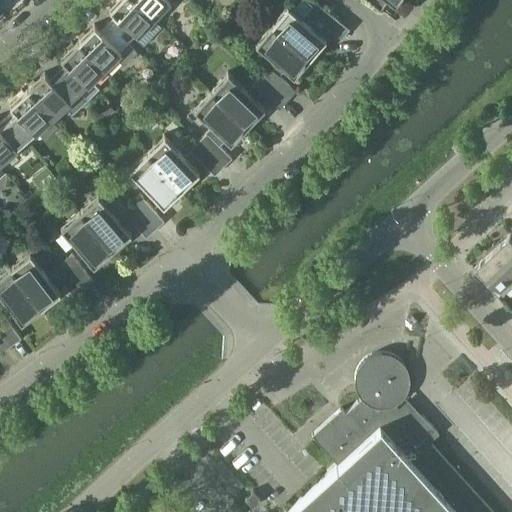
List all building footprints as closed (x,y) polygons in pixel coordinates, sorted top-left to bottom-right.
[(115,14),(108,22),(128,42),(136,33),(137,34),(154,17),(135,0),(117,0),(109,8),(115,14)] [(135,0),(154,17),(169,0),(135,0)] [(390,0),(395,3),(396,0),(368,0),(380,9),(386,0),(390,0)] [(287,5),(272,24),(310,56),(325,38),(322,35),(329,27),(342,38),(350,28),(315,1),(302,18),(287,5)] [(137,51),(128,42),(108,22),(100,30),(94,24),(77,41),(104,68),(115,57),(124,65),(137,51)] [(272,24),(256,43),(294,75),(310,56),(272,24)] [(92,80),(104,68),(77,41),(60,57),(66,63),(58,70),(78,91),(77,92),(86,101),(99,88),(92,80)] [(269,66),(262,75),(287,98),(295,89),(279,75),(272,69),(269,66)] [(69,100),(77,92),(78,91),(58,70),(50,78),(44,72),(27,88),(52,117),(70,101),(69,100)] [(228,72),(211,90),(247,124),(264,106),(228,72)] [(262,75),(253,84),(262,92),(279,107),(287,98),(262,75)] [(35,132),(52,117),(27,88),(9,104),(14,110),(6,117),(25,139),(34,131),(35,132)] [(213,126),(199,140),(223,165),(231,157),(216,141),(222,135),(230,142),(247,124),(211,90),(194,108),(213,126)] [(16,147),(25,139),(6,117),(0,122),(0,161),(17,147),(16,147)] [(164,135),(147,152),(181,188),(198,171),(191,164),(164,135)] [(199,140),(190,149),(191,150),(198,157),(214,174),(223,165),(199,140)] [(181,188),(147,152),(129,169),(163,205),(181,188)] [(98,195),(79,211),(112,248),(131,232),(127,229),(135,223),(146,236),(155,227),(132,202),(127,205),(116,193),(105,203),(98,195)] [(140,194),(132,202),(155,227),(164,220),(140,194)] [(112,248),(79,211),(60,227),(93,265),(112,248)] [(494,245),(511,265),(511,231),(502,241),(500,239),(494,245)] [(479,262),(481,265),(476,270),(499,295),(505,290),(505,291),(511,284),(511,265),(494,245),(487,251),(489,252),(479,262)] [(41,306),(60,292),(30,252),(10,267),(41,306)] [(71,253),(62,260),(85,287),(93,280),(71,253)] [(62,260),(53,268),(55,270),(60,277),(75,295),(85,287),(62,260)] [(10,267),(0,274),(0,294),(21,322),(41,306),(10,267)] [(0,308),(0,327),(11,343),(20,337),(7,319),(2,311),(0,308)] [(11,343),(0,327),(0,349),(1,351),(11,343)] [(386,352),(383,352),(381,352),(374,353),(365,357),(360,362),(357,367),(355,374),(354,383),(357,391),(361,397),(345,412),(341,408),(312,435),(337,463),(282,511),(493,511),(430,441),(438,433),(403,395),(406,392),(408,385),(409,379),(408,374),(407,368),(404,363),(398,358),(392,354),(386,352)] [(261,499),(253,490),(245,498),(253,507),(261,499)]
